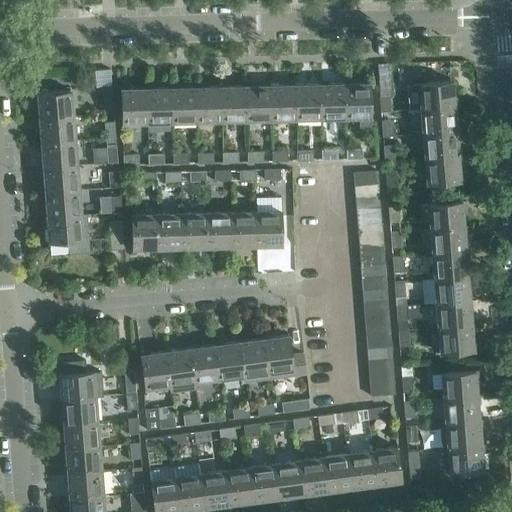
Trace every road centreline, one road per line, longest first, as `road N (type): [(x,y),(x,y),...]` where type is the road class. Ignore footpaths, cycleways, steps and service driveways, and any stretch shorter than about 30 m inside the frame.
road 1 (residential): [(0,30),(506,17)]
road 2 (residential): [(7,310),(334,281)]
road 3 (residential): [(24,511),(7,310)]
